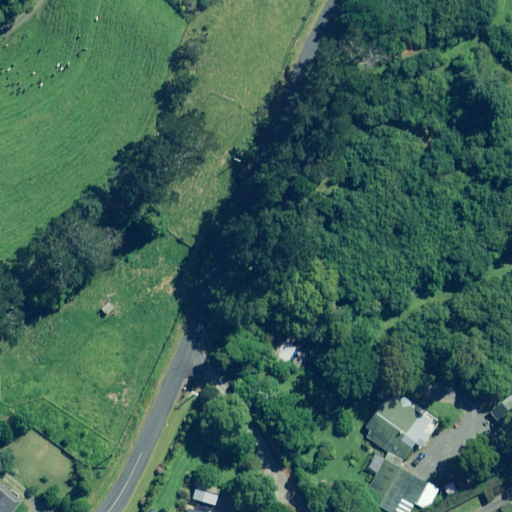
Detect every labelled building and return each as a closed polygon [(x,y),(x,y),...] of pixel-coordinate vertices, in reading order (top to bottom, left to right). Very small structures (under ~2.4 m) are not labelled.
[(111,302),(102,309),(108,317),(117,310),(111,302)] [(279,337),(272,334),(265,346),(273,350),(279,337)] [(434,419),(394,391),(368,427),(371,430),(367,436),(391,453),(380,468),(388,474),(371,498),(390,511),(393,511),(418,477),(401,466),(434,419)] [(511,395),(491,411),(501,424),(511,415),(511,395)] [(0,511),(12,511),(19,505),(0,488),(0,511)]
